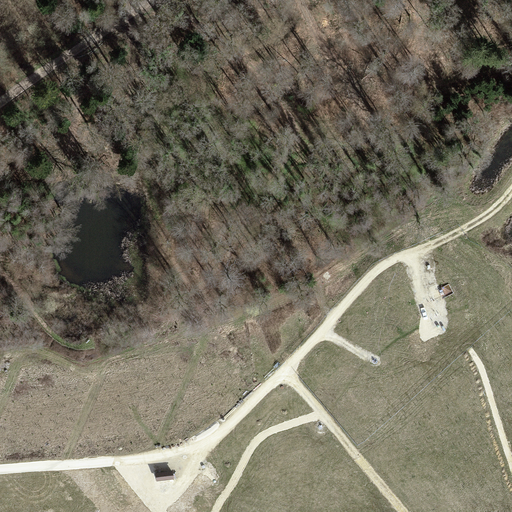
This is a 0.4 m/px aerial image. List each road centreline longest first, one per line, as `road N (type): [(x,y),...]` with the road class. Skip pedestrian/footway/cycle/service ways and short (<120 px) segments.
road 1 (track): [(511,191),(475,223),(373,273),(253,402),(193,448),(108,462)]
road 2 (track): [(154,0),(0,103)]
